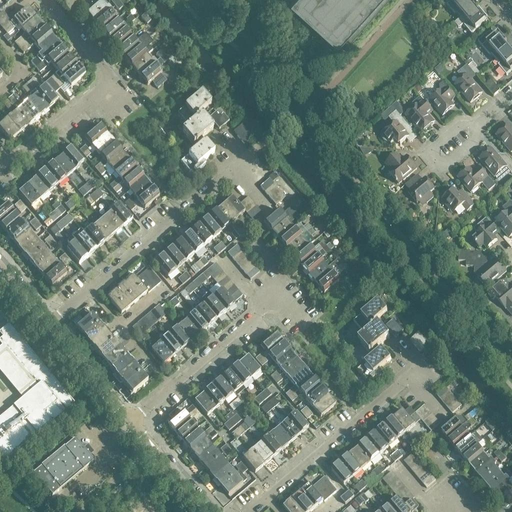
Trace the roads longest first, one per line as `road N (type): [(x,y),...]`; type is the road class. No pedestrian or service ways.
road 1 (residential): [(48,323),(243,159)]
road 2 (residential): [(129,420),(280,293),(310,322)]
road 3 (residential): [(247,511),(420,369)]
road 4 (residential): [(9,165),(112,81)]
road 5 (residential): [(474,124),(479,137),(442,166),(429,156),(432,144),(463,118)]
road 6 (residential): [(129,420),(48,323)]
road 7 (residential): [(208,511),(129,420)]
